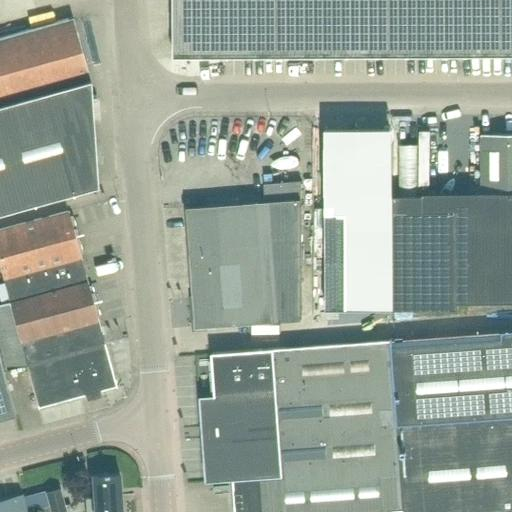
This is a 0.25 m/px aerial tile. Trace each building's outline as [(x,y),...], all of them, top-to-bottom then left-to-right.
[(511,0),(174,0),(175,55),(511,53),(511,0)] [(0,34),(0,210),(97,183),(90,77),(69,15),(0,34)] [(325,127),(326,309),(394,308),(393,195),(393,127),(325,127)] [(481,210),(457,211),(458,302),(511,301),(511,133),(481,134),(481,210)] [(394,308),(458,308),(458,302),(457,211),(424,211),(423,195),(416,195),(415,146),(401,146),(401,195),(393,195),(394,308)] [(301,319),(301,181),(264,183),(266,201),(187,206),(196,327),(301,319)] [(24,364),(103,342),(80,256),(67,209),(0,227),(0,273),(1,277),(2,282),(24,364)] [(0,350),(5,369),(24,364),(2,282),(0,282),(0,350)] [(398,424),(511,415),(511,329),(392,339),(398,424)] [(398,424),(392,339),(213,354),(216,396),(205,397),(202,397),(207,457),(209,482),(233,480),(235,511),(358,511),(404,508),(398,424)] [(103,342),(24,364),(36,406),(115,385),(103,342)] [(0,414),(13,411),(0,363),(0,414)] [(404,508),(403,511),(511,511),(511,415),(398,424),(404,508)] [(120,511),(118,472),(91,474),(92,511),(120,511)] [(59,487),(44,491),(49,511),(59,511),(65,510),(59,487)] [(0,498),(0,511),(24,511),(20,493),(0,498)]
